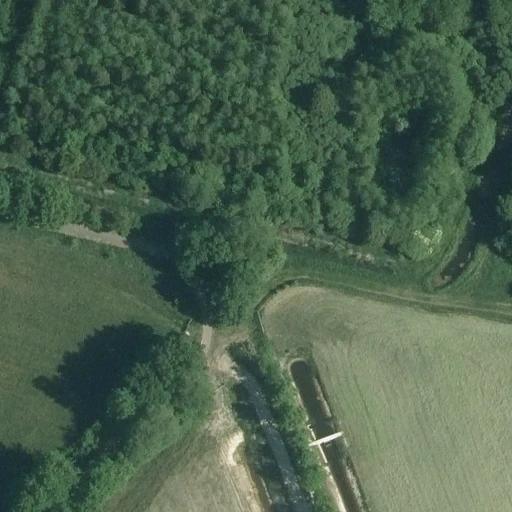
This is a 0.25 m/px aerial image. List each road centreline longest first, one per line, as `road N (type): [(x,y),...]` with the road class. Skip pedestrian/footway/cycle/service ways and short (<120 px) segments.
road 1 (track): [(233,365),(244,312),(266,282),(284,273),(447,304)]
road 2 (track): [(314,511),(259,376),(233,365),(191,374)]
road 3 (track): [(53,511),(191,374)]
road 4 (track): [(447,304),(479,265),(511,175)]
